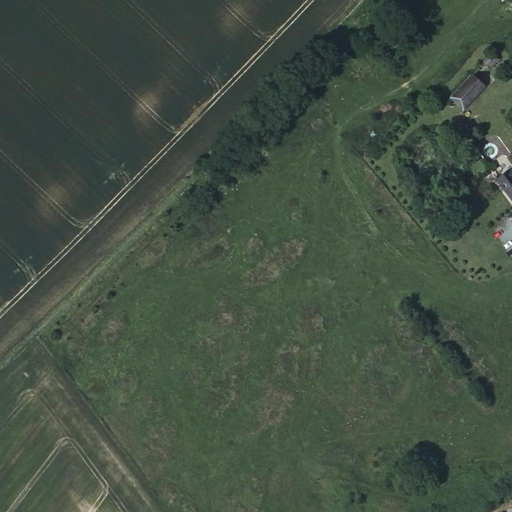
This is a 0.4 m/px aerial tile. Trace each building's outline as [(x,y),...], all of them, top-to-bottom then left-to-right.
[(491,69),(498,60),(491,54),(484,63),(491,69)] [(463,110),(483,89),(471,77),(451,98),(463,110)] [(491,147),(481,156),(491,171),(501,162),(491,147)] [(493,173),(497,180),(509,170),(504,164),(493,173)] [(497,180),(511,200),(511,167),(510,169),(509,170),(497,180)]
